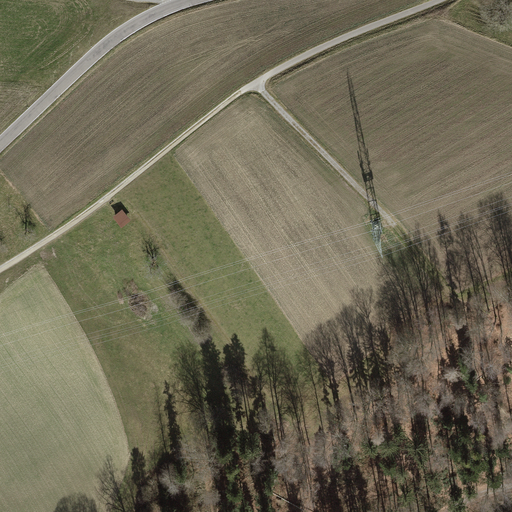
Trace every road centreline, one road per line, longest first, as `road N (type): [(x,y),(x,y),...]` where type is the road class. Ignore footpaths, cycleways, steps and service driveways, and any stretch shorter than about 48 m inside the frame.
road 1 (track): [(444,0),(310,54),(257,85),(73,230),(0,275)]
road 2 (unclassified): [(195,0),(118,34),(0,145)]
